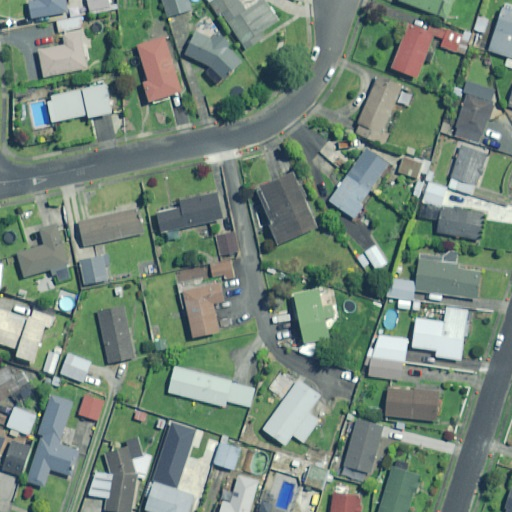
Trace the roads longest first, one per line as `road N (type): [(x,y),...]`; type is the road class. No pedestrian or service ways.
road 1 (residential): [(0,181),(264,124),(308,90),(323,62),(334,0)]
road 2 (residential): [(455,511),(511,337)]
